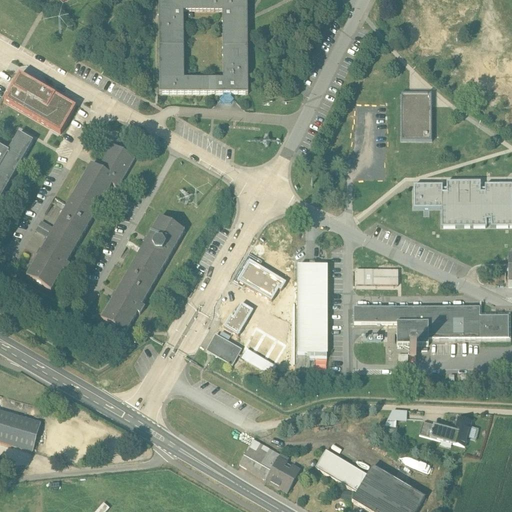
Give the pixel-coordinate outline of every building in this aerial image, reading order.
[(247,0),(158,0),(160,97),(226,96),(248,95),(247,0)] [(440,0),(415,0),(416,54),(441,54),(440,0)] [(511,64),(461,65),(462,85),(509,84),(510,124),(511,123),(511,64)] [(20,76),(4,103),(59,135),(76,109),(20,76)] [(431,96),(401,95),(401,142),(431,142),(431,96)] [(382,180),(381,105),(358,105),(359,142),(345,142),(346,162),(359,161),(359,180),(382,180)] [(7,152),(0,148),(0,199),(33,142),(18,133),(7,152)] [(90,165),(26,277),(51,291),(62,272),(65,273),(70,265),(67,264),(112,186),(118,189),(135,159),(111,145),(98,169),(90,165)] [(511,188),(487,189),(487,198),(481,198),(480,187),(448,188),(448,198),(442,198),(442,189),(412,190),(413,213),(443,212),(444,231),(485,230),(485,222),(493,222),(493,233),(511,232),(511,188)] [(159,217),(100,320),(125,334),(137,314),(139,315),(144,308),(141,306),(184,232),(159,217)] [(327,269),(297,269),(297,357),(327,357),(327,269)] [(479,318),(479,309),(353,310),(353,325),(396,325),(397,325),(427,324),(427,340),(479,340),(479,318)] [(508,317),(479,318),(479,340),(508,340),(508,317)] [(427,324),(397,325),(396,325),(396,347),(428,347),(427,340),(427,324)] [(252,332),(245,345),(254,350),(240,374),(249,379),(249,378),(256,366),(261,356),(269,342),(252,332)] [(241,350),(218,337),(208,353),(232,367),(237,357),(241,350)] [(39,424),(0,413),(0,445),(31,454),(39,424)] [(431,425),(422,423),(419,436),(427,439),(431,425)] [(471,426),(459,423),(456,433),(455,437),(467,440),(471,426)] [(433,426),(430,439),(434,441),(438,428),(433,426)] [(456,433),(438,428),(434,441),(450,445),(452,436),(455,437),(456,433)] [(455,437),(452,436),(450,445),(465,449),(468,440),(467,440),(455,437)] [(280,457),(253,442),(252,443),(239,466),(252,474),(266,482),(280,457)] [(367,477),(326,453),(315,470),(357,494),(367,477)] [(288,461),(280,457),(266,482),(282,491),(283,489),(289,492),(299,473),(285,465),(288,461)] [(417,511),(425,499),(372,468),(367,477),(357,494),(352,503),(366,511),(417,511)] [(94,511),(105,511),(109,508),(102,503),(94,511)]
